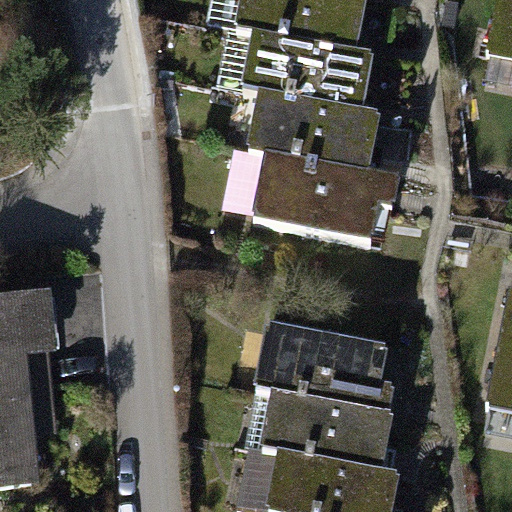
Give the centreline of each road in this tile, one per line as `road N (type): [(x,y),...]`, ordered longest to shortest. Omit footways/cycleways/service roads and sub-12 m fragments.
road 1 (residential): [(153,218),(164,511)]
road 2 (residential): [(104,0),(153,218)]
road 3 (residential): [(0,243),(153,218)]
